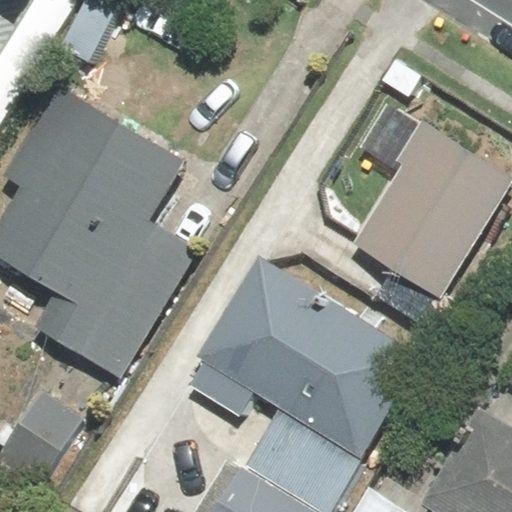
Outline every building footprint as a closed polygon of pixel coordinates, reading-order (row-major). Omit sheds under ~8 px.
[(23,191),(0,230),(0,266),(55,297),(35,332),(128,386),(203,255),(156,228),(189,169),(54,93),(4,180),(23,191)] [(511,191),(511,177),(429,127),(352,252),(442,307),(511,191)] [(434,367),(258,257),(193,361),(369,471),(434,367)] [(104,422),(55,388),(5,462),(54,495),(104,422)] [(511,511),(511,424),(486,408),(423,511),(425,511),(511,511)] [(336,511),(361,472),(278,422),(223,511),(336,511)] [(162,511),(182,482),(151,462),(119,511),(162,511)] [(397,511),(368,494),(356,511),(397,511)]
